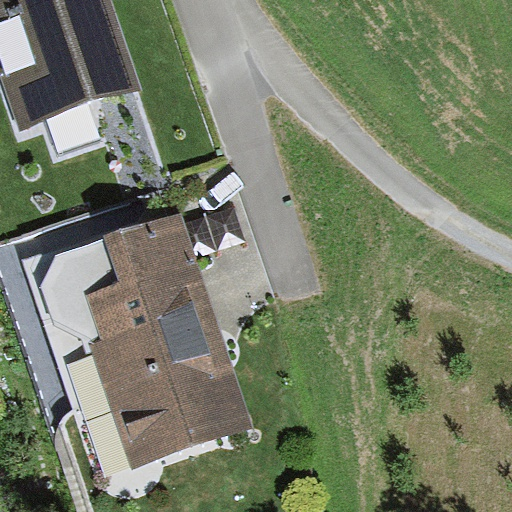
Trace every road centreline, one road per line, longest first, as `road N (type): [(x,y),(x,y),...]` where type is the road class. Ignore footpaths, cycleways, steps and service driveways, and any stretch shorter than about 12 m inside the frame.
road 1 (track): [(203,3),(353,140),(511,254)]
road 2 (residential): [(201,0),(290,267)]
